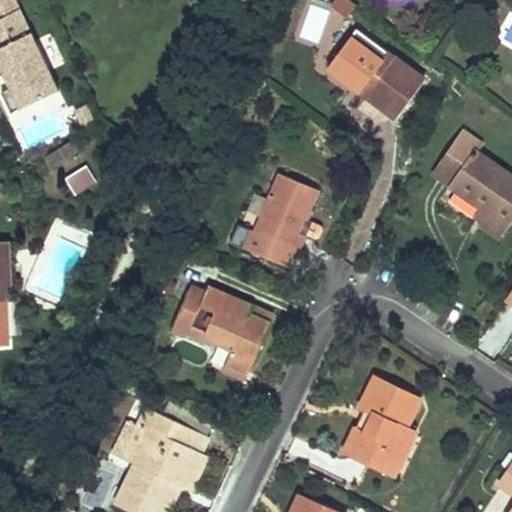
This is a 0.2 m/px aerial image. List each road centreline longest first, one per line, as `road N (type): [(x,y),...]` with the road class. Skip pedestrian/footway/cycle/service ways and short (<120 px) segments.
road 1 (residential): [(236,511),(321,334),(348,310),(381,308),(511,398)]
road 2 (unknown): [(341,316),(354,251),(383,183)]
